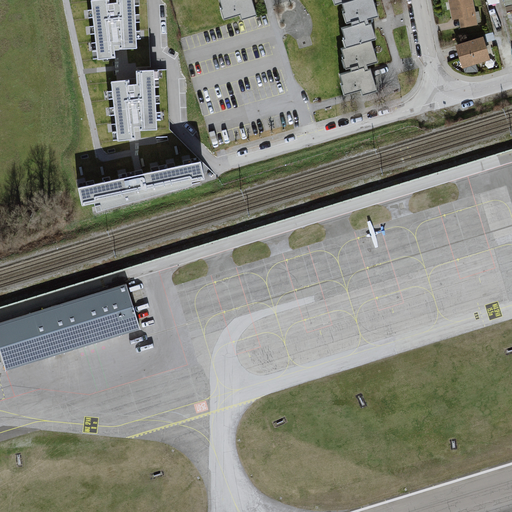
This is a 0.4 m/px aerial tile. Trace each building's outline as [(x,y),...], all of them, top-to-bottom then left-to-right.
[(108,0),(90,0),(96,59),(115,57),(115,51),(120,49),(137,48),(134,0),(117,0),(118,2),(108,3),(108,0)] [(255,13),(250,0),(219,0),(222,7),(220,8),(223,18),(239,13),(241,18),(255,13)] [(343,0),(341,1),(344,10),(342,11),(345,22),(350,21),(350,24),(366,19),(379,16),(374,0),(343,0)] [(471,0),(446,0),(450,18),(459,16),(461,27),(477,24),(471,0)] [(350,24),(341,27),(344,37),(342,37),(344,46),(370,38),(374,37),(372,28),(370,22),(367,23),(366,19),(350,24)] [(480,35),(453,44),(460,66),(487,57),(480,35)] [(345,47),(341,48),(344,57),(342,58),(345,67),(349,66),(350,70),(363,66),(364,70),(367,69),(366,64),(376,61),(370,38),(344,46),(345,47)] [(360,89),(361,94),(376,90),(371,75),(369,68),(367,69),(364,70),(363,66),(350,70),(339,73),(343,84),(341,84),(344,94),(360,89)] [(127,79),(110,80),(115,141),(134,139),(134,133),(139,131),(157,130),(153,69),(136,70),(137,84),(128,84),(127,79)] [(200,160),(77,187),(81,205),(93,202),(95,211),(192,184),(191,181),(204,178),(200,160)] [(139,329),(123,280),(0,318),(0,352),(6,370),(139,329)]
